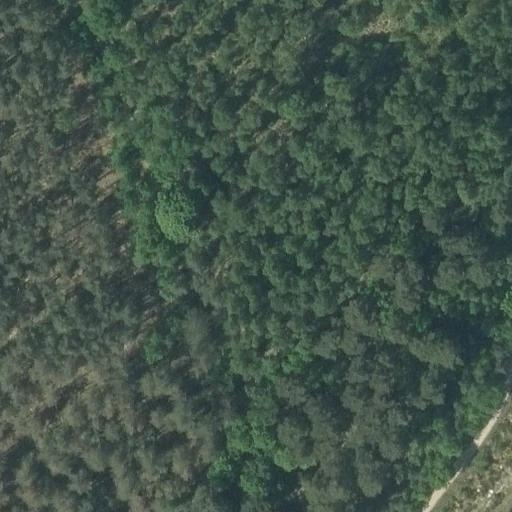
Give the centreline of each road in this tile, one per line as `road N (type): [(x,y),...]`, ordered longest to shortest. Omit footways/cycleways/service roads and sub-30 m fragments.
road 1 (track): [(80,0),(314,511)]
road 2 (track): [(441,511),(488,457),(511,413)]
